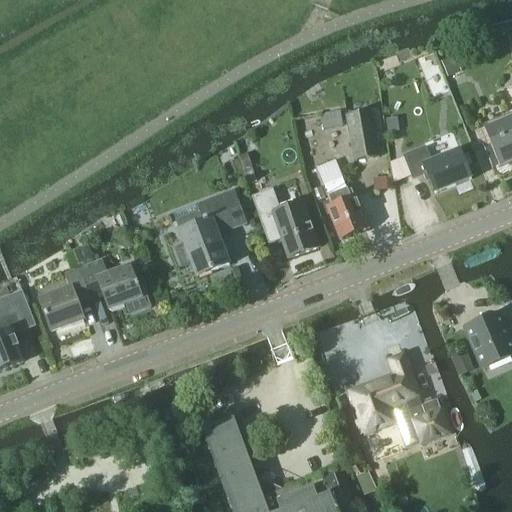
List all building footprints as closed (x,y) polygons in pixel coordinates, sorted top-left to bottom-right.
[(456,57),(442,63),(448,78),(461,72),(456,57)] [(397,70),(385,75),(389,85),(401,80),(397,70)] [(511,116),(511,119),(485,130),(490,143),(498,164),(500,169),(511,164),(511,109),(509,110),(511,116)] [(340,111),(322,114),(324,130),(343,127),(340,111)] [(373,111),(347,116),(355,161),(381,157),(373,111)] [(432,162),(427,149),(405,158),(413,181),(428,175),(436,195),(472,180),(460,151),(432,162)] [(386,177),(373,178),(375,191),(387,190),(386,177)] [(343,181),(325,188),(329,198),(328,198),(331,207),(329,208),(342,240),(368,230),(355,197),(351,199),(347,190),(346,191),(343,181)] [(289,260),(319,249),(303,204),(280,212),(275,199),(273,190),(252,198),(269,246),(282,241),(289,260)] [(185,210),(173,214),(185,247),(176,250),(179,260),(183,270),(188,268),(193,267),(197,279),(230,267),(218,236),(247,226),(234,192),(196,206),(185,210)] [(70,290),(41,301),(53,333),(84,322),(76,301),(89,296),(80,270),(74,255),(69,257),(74,272),(65,276),(70,290)] [(93,265),(80,270),(89,296),(103,291),(110,312),(124,307),(128,318),(152,309),(143,287),(138,289),(130,267),(107,276),(102,262),(93,265)] [(0,322),(0,373),(24,364),(13,336),(35,328),(22,293),(8,298),(15,317),(0,322)] [(501,313),(463,328),(480,372),(511,359),(511,326),(511,324),(506,326),(501,313)] [(467,354),(453,360),(460,378),(474,372),(467,354)] [(395,376),(350,393),(366,439),(399,427),(408,451),(421,447),(452,436),(443,409),(440,410),(437,401),(423,406),(421,402),(405,356),(390,362),(395,376)] [(477,396),(482,407),(489,403),(484,393),(477,396)] [(235,421),(203,433),(232,511),(348,511),(347,508),(337,511),(333,501),(343,498),(334,473),(284,492),(257,480),(235,421)]
